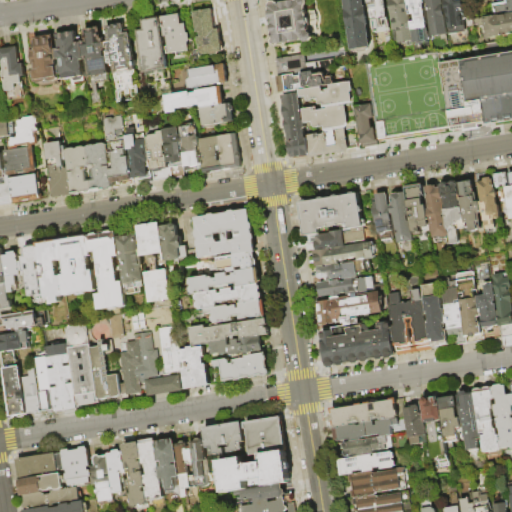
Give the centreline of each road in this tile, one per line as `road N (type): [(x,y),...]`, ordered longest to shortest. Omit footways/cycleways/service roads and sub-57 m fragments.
road 1 (residential): [(511,358),(0,440)]
road 2 (secondary): [(270,184),(321,511)]
road 3 (residential): [(270,184),(0,227)]
road 4 (residential): [(511,145),(270,184)]
road 5 (secondary): [(239,0),(270,184)]
